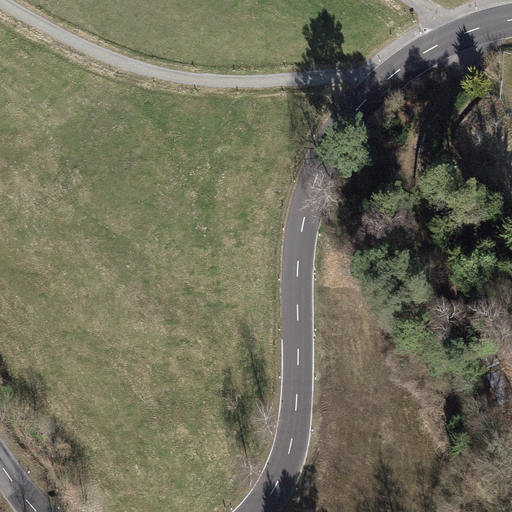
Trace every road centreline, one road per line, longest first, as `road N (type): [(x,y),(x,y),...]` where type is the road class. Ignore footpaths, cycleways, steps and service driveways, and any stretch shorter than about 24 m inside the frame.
road 1 (tertiary): [(262,511),(288,471),(297,427),(298,273),(324,166),(380,88),(458,36)]
road 2 (track): [(0,3),(109,61),(187,79),(345,77),(380,88)]
